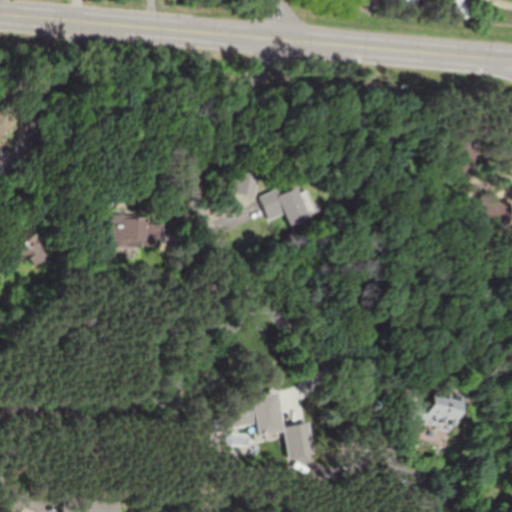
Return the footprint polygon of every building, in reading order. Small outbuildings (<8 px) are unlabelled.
[(263,198),(271,219),(288,212),(292,223),(311,216),(299,185),(263,198)] [(149,218),(111,217),(110,240),(156,241),(157,231),(148,231),(149,218)] [(254,438),(282,435),(277,394),(248,398),(254,438)] [(454,430),(459,402),(430,398),(427,412),(411,409),(409,422),(454,430)] [(120,511),(121,499),(64,498),(63,511),(120,511)]
